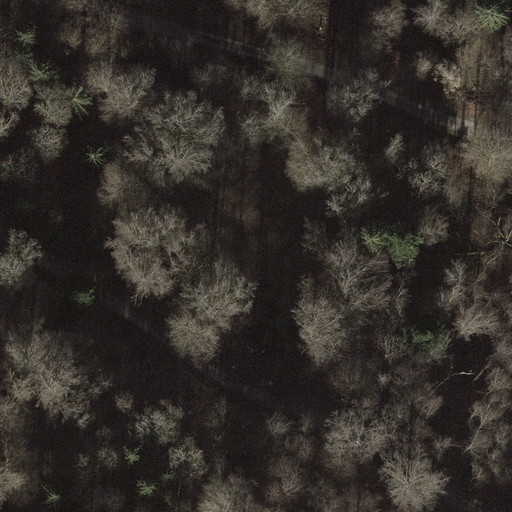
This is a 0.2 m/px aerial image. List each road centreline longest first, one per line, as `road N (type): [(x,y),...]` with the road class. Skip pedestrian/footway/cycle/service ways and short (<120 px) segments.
road 1 (track): [(0,224),(253,399),(391,445),(470,511)]
road 2 (track): [(67,0),(511,135)]
